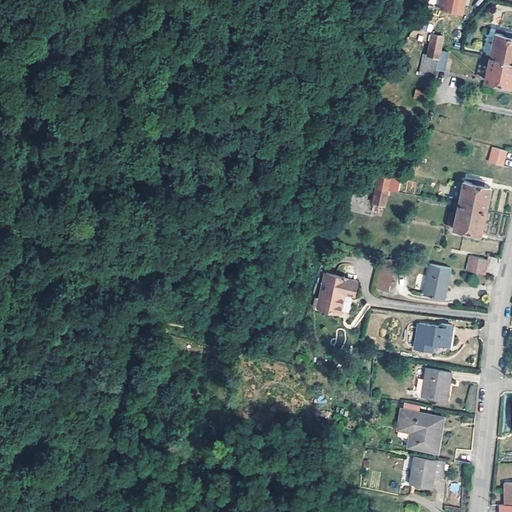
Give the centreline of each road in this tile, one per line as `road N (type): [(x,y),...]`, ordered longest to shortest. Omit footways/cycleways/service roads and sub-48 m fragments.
road 1 (track): [(106,0),(0,244)]
road 2 (residential): [(511,247),(480,511)]
